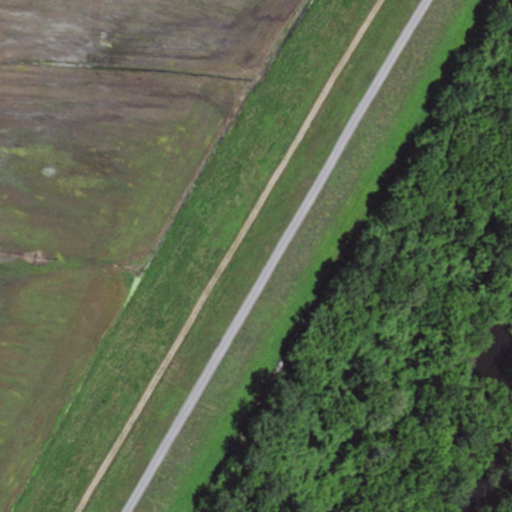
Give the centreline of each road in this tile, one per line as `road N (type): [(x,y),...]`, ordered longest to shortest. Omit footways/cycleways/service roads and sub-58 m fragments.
road 1 (track): [(127,511),(426,0)]
road 2 (residential): [(382,0),(83,511)]
